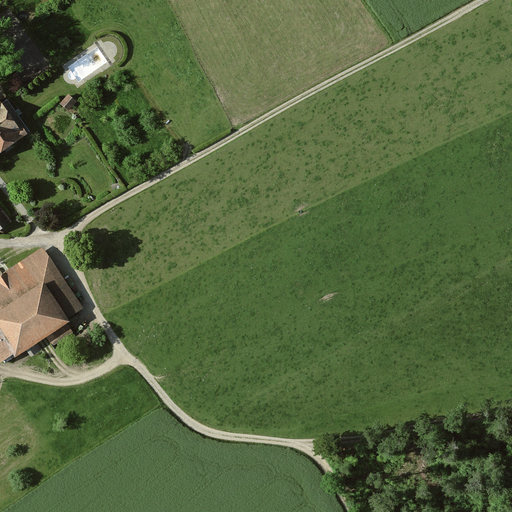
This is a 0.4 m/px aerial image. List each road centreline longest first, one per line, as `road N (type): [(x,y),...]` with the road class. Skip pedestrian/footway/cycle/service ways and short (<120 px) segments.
road 1 (track): [(511,411),(298,444),(202,429),(121,351),(67,258),(46,239)]
road 2 (track): [(0,241),(71,231),(260,119)]
road 3 (track): [(482,0),(260,119)]
road 4 (track): [(121,351),(82,377),(57,382),(0,370)]
